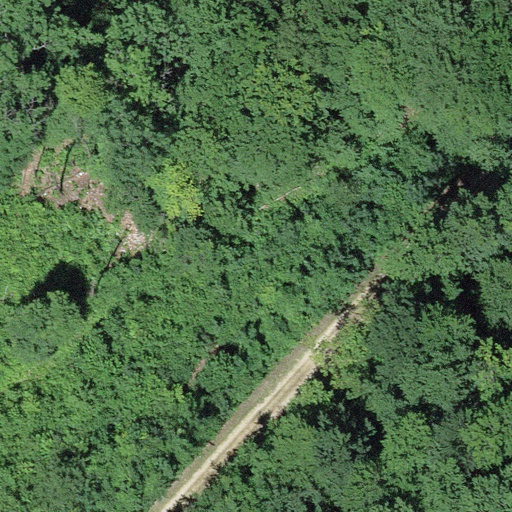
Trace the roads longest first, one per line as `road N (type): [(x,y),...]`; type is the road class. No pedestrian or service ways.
road 1 (track): [(511,48),(0,403)]
road 2 (track): [(511,156),(471,211),(290,382),(168,511)]
